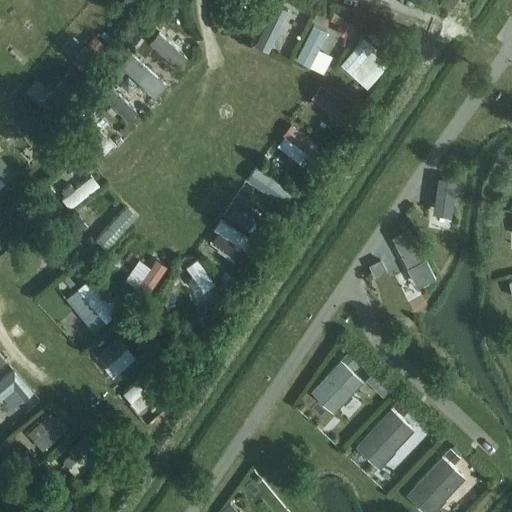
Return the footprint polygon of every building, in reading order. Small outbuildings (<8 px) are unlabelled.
[(229,0),(221,23),(237,28),(247,0),(229,0)] [(269,47),(286,3),(279,0),(269,0),(254,41),(269,47)] [(417,25),(426,37),(452,16),(443,5),(417,25)] [(163,24),(170,13),(159,6),(152,17),(163,24)] [(291,8),(280,25),(290,31),(301,14),(291,8)] [(288,53),(321,69),(330,49),(316,42),(325,24),(306,15),(288,53)] [(96,18),(81,40),(80,40),(70,54),(83,64),(109,28),(96,18)] [(146,35),(172,60),(182,51),(156,25),(146,35)] [(361,33),(337,55),(350,70),(374,47),(361,33)] [(384,72),(399,84),(419,58),(404,46),(384,72)] [(116,61),(154,94),(166,80),(128,47),(116,61)] [(99,75),(130,90),(134,80),(104,65),(99,75)] [(100,71),(90,82),(128,117),(138,106),(100,71)] [(309,92),(325,100),(331,88),(314,80),(309,92)] [(360,122),(373,129),(387,99),(373,92),(360,122)] [(299,146),(313,133),(288,107),(274,119),(299,146)] [(88,138),(102,153),(114,142),(99,127),(88,138)] [(344,137),(329,161),(343,170),(359,146),(344,137)] [(0,184),(13,177),(0,156),(0,184)] [(70,179),(80,171),(71,158),(50,172),(57,181),(67,174),(70,179)] [(70,208),(100,187),(90,173),(60,193),(70,208)] [(438,177),(435,205),(451,207),(455,179),(438,177)] [(326,191),(310,183),(296,211),(313,219),(326,191)] [(98,252),(132,229),(120,212),(87,234),(98,252)] [(217,260),(230,267),(248,232),(215,215),(209,227),(229,237),(217,260)] [(264,254),(279,266),(300,239),(286,228),(264,254)] [(408,228),(392,237),(418,286),(434,277),(408,228)] [(29,260),(38,271),(54,258),(45,247),(29,260)] [(146,300),(165,259),(147,251),(127,291),(146,300)] [(195,254),(179,266),(200,296),(216,284),(195,254)] [(234,296),(247,310),(270,288),(258,275),(234,296)] [(77,284),(101,324),(113,317),(89,277),(77,284)] [(397,312),(419,292),(408,280),(386,300),(397,312)] [(73,319),(87,334),(101,322),(87,306),(73,319)] [(226,320),(203,343),(217,356),(240,334),(226,320)] [(120,334),(97,346),(113,375),(136,363),(120,334)] [(343,358),(351,367),(357,361),(348,352),(343,358)] [(362,381),(340,361),(312,390),(334,411),(362,381)] [(176,392),(189,403),(210,379),(197,367),(176,392)] [(122,389),(135,410),(160,395),(146,373),(122,389)] [(391,408),(362,440),(385,460),(413,428),(391,408)] [(165,451),(176,418),(162,414),(151,447),(165,451)] [(65,427),(51,420),(43,437),(57,444),(65,427)] [(92,448),(78,452),(82,466),(96,461),(92,448)] [(441,456),(413,488),(435,508),(464,476),(441,456)] [(117,489),(131,498),(150,469),(136,460),(117,489)]
